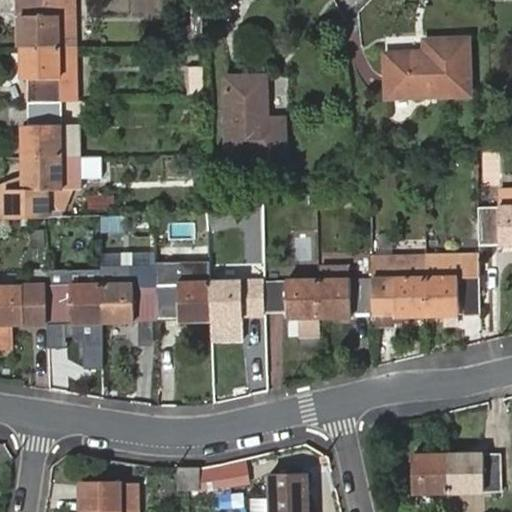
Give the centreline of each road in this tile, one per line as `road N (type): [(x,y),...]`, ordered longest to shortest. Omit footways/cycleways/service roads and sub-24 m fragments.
road 1 (residential): [(340,405),(214,431),(41,417)]
road 2 (residential): [(511,370),(340,405)]
